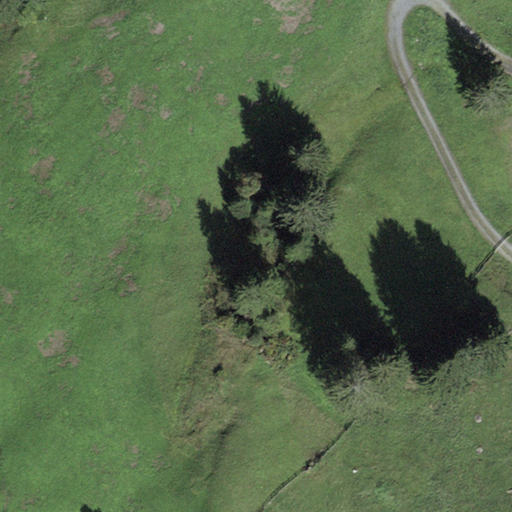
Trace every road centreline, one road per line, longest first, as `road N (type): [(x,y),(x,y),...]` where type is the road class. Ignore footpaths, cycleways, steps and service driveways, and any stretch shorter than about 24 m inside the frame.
road 1 (primary): [(214,511),(0,172)]
road 2 (track): [(511,254),(461,191),(396,56),(392,28),(407,0)]
